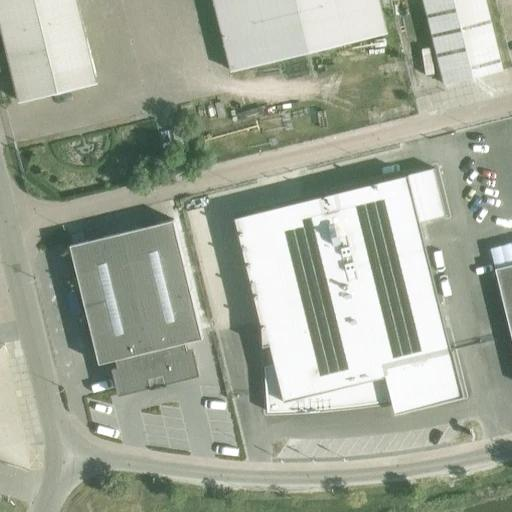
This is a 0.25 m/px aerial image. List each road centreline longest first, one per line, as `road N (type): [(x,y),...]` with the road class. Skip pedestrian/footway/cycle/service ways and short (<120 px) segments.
road 1 (unclassified): [(5,224),(511,98)]
road 2 (unclassified): [(511,453),(276,481),(66,460)]
road 3 (unclassified): [(66,460),(5,224)]
